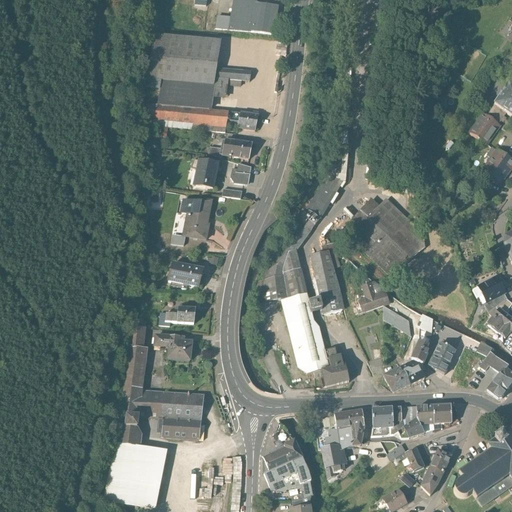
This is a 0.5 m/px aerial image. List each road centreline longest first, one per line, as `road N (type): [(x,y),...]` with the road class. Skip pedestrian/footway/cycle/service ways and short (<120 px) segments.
road 1 (track): [(72,511),(110,352),(124,248),(122,183),(96,67),(99,0)]
road 2 (secondary): [(302,0),(284,143),(228,308),(229,361),(239,388),(255,402)]
road 3 (secondary): [(503,415),(462,398),(255,402)]
